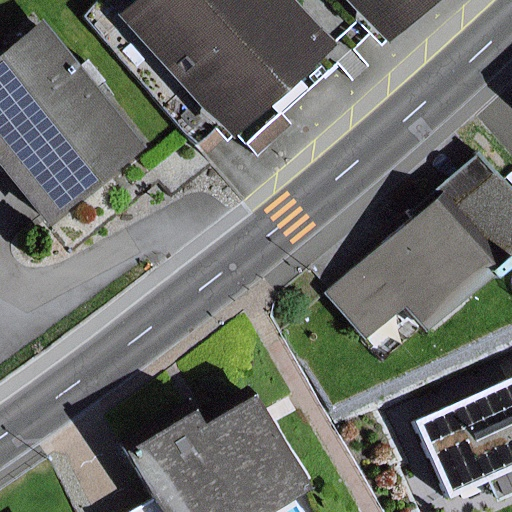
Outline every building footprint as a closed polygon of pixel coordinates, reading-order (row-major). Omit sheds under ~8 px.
[(127,0),(110,15),(219,137),(325,43),(286,0),(127,0)] [(424,0),(336,0),(376,44),(424,0)] [(73,65),(36,19),(0,47),(0,176),(39,226),(148,141),(82,58),(73,65)] [(511,252),(511,194),(474,152),(407,210),(412,215),(320,294),(360,340),(397,309),(418,334),(511,252)] [(511,493),(511,372),(404,421),(438,498),(481,479),(492,502),(511,493)] [(266,511),(301,492),(245,396),(193,426),(185,412),(114,453),(143,502),(126,511),(266,511)] [(481,511),(471,488),(444,500),(449,511),(481,511)]
